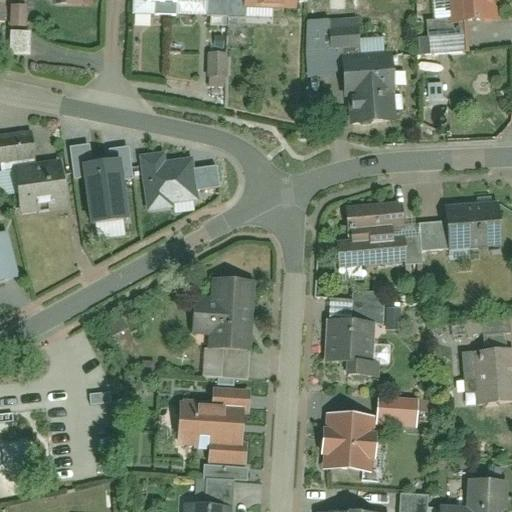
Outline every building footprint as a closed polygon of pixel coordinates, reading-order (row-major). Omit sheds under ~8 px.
[(211,15),(245,17),(246,7),(246,0),(211,0),(212,3),(211,15)] [(297,9),(297,0),(246,0),(246,7),(297,9)] [(346,9),(344,0),(328,0),(329,11),(346,9)] [(497,0),(444,0),(449,29),(501,22),(497,0)] [(21,26),(24,7),(11,4),(7,23),(21,26)] [(343,79),(341,58),(355,57),(353,23),(306,24),(306,80),(343,79)] [(28,55),(28,31),(7,31),(7,55),(28,55)] [(230,54),(212,53),(211,77),(229,77),(230,54)] [(394,126),(389,55),(355,57),(341,58),(343,79),(344,99),(350,99),(352,129),(394,126)] [(30,132),(0,135),(0,164),(33,161),(30,132)] [(162,156),(138,159),(145,218),(172,215),(171,207),(196,204),(191,163),(163,166),(162,156)] [(57,162),(10,168),(16,217),(64,211),(57,162)] [(119,165),(79,169),(86,230),(125,226),(119,165)] [(502,203),(443,205),(445,251),(503,249),(502,203)] [(399,214),(339,216),(341,263),(401,261),(399,214)] [(4,236),(0,237),(0,288),(19,283),(4,236)] [(256,286),(215,283),(209,351),(246,354),(248,324),(253,325),(256,286)] [(374,325),(329,321),(326,367),(344,368),(343,383),(376,385),(378,365),(371,364),(374,325)] [(511,347),(461,350),(463,414),(511,411),(511,347)] [(239,452),(243,405),(189,401),(186,447),(239,452)] [(373,419),(326,415),(322,469),(368,473),(373,419)] [(504,511),(505,484),(465,483),(464,511),(427,510),(427,511),(504,511)] [(424,511),(424,495),(396,494),(395,511),(424,511)]
